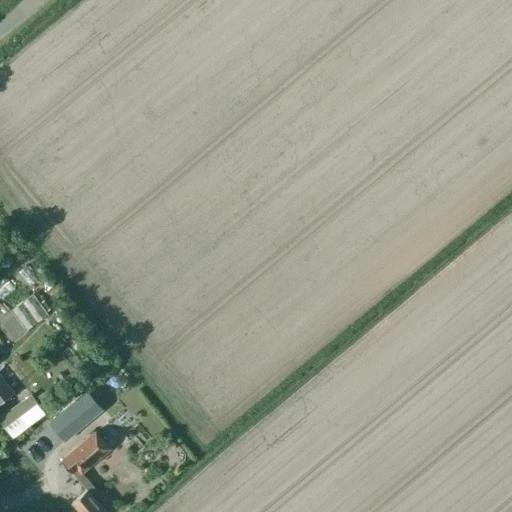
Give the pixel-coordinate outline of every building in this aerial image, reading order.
[(10,305),(28,327),(50,309),(32,287),(10,305)] [(0,403),(13,393),(0,374),(0,403)] [(117,374),(99,384),(106,396),(123,386),(117,374)] [(53,389),(40,397),(46,407),(59,399),(53,389)] [(70,401),(81,415),(95,404),(84,390),(70,401)] [(61,459),(72,472),(73,471),(87,488),(72,500),(81,510),(78,511),(107,511),(91,492),(96,487),(82,471),(110,447),(96,430),(61,459)]
